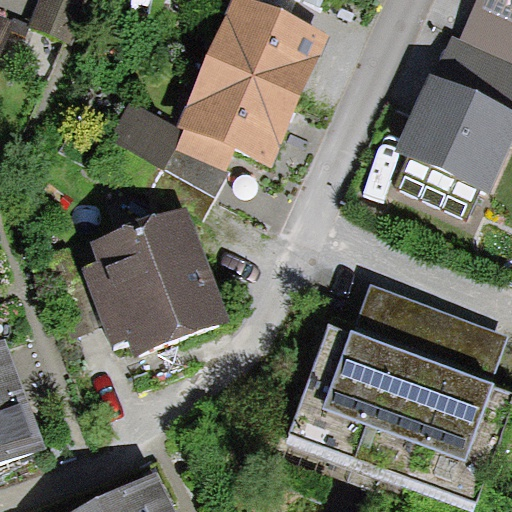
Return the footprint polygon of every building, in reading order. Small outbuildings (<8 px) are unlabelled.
[(90,0),(39,0),(28,27),(71,45),(90,0)] [(278,13),(246,0),(235,0),(183,127),(218,142),(272,165),(329,35),(278,13)] [(511,0),(479,0),(461,40),(511,62),(511,0)] [(0,47),(11,20),(0,15),(0,47)] [(433,75),(511,110),(511,62),(461,40),(452,35),(433,75)] [(411,157),(397,190),(468,221),(483,186),(493,190),(511,147),(511,110),(433,75),(429,73),(395,150),(411,157)] [(131,100),(110,139),(215,194),(227,171),(175,144),(183,127),(131,100)] [(186,203),(92,241),(101,263),(83,270),(105,323),(114,344),(130,337),(138,356),(233,317),(186,203)] [(101,263),(92,241),(40,262),(70,336),(105,323),(83,270),(101,263)] [(369,284),(348,341),(489,395),(510,338),(369,284)] [(327,334),(289,441),(476,511),(511,417),(511,402),(489,395),(482,391),(423,368),(361,346),(348,341),(327,334)] [(0,468),(43,453),(27,408),(20,389),(5,343),(0,344),(0,468)] [(172,511),(153,474),(80,511),(172,511)]
